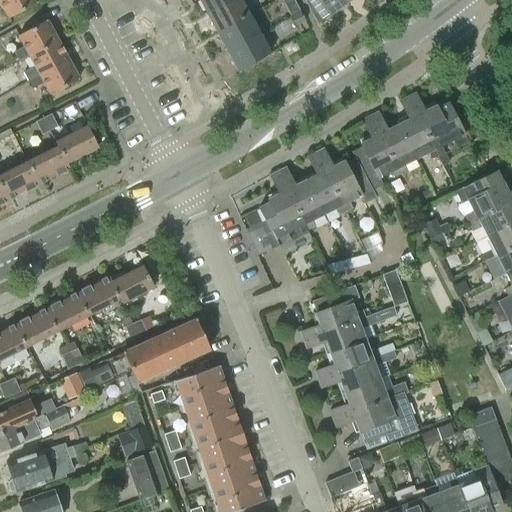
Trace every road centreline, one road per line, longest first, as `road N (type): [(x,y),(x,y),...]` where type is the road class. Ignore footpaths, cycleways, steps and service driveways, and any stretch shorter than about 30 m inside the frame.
road 1 (residential): [(311,511),(179,174)]
road 2 (tertiary): [(179,174),(440,16)]
road 3 (tertiary): [(0,265),(179,174)]
road 4 (residential): [(179,174),(85,0)]
road 5 (residential): [(511,114),(440,16)]
